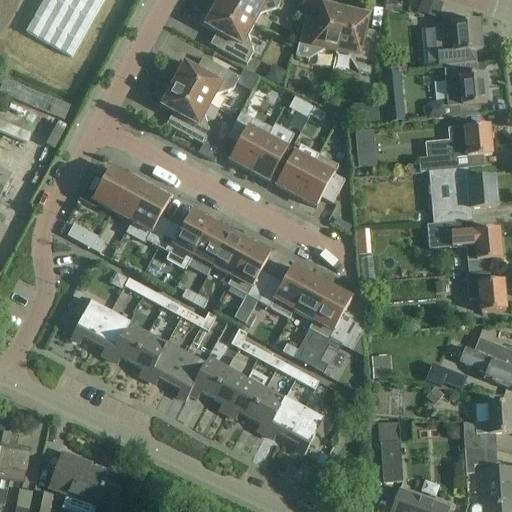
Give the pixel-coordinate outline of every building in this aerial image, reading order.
[(104,0),(45,0),(25,35),(70,60),(104,0)] [(219,0),(216,7),(253,27),(259,17),(277,11),(282,0),(219,0)] [(440,20),(445,4),(432,0),(423,0),(420,13),(440,20)] [(336,55),(345,14),(335,11),(336,7),(322,4),(317,28),(303,25),(295,59),(308,62),(324,52),(336,55)] [(248,38),(253,27),(216,7),(211,16),(208,14),(201,27),(222,38),(216,50),(247,67),(253,56),(248,38)] [(345,14),(336,55),(347,58),(357,73),(370,76),(378,42),(364,39),(370,15),(356,12),(355,16),(345,14)] [(443,55),(437,55),(438,69),(444,69),(446,69),(466,67),(475,66),(474,53),(482,53),(482,52),(481,52),(479,24),(480,24),(480,23),(441,26),(443,55)] [(172,87),(210,108),(216,97),(233,92),(239,80),(209,63),(202,76),(181,64),(174,77),(177,79),(172,87)] [(430,106),(426,108),(427,122),(436,122),(460,119),(459,109),(462,108),(467,108),(487,106),(484,76),(477,77),(476,77),(475,66),(466,67),(446,69),(444,69),(445,81),(448,104),(430,106)] [(204,118),(210,108),(172,87),(168,96),(164,94),(157,107),(179,119),(172,131),(203,147),(209,136),(204,118)] [(295,100),(289,111),(308,121),(309,118),(313,110),(295,100)] [(313,110),(309,118),(318,123),(322,115),(313,110)] [(249,174),(267,141),(263,139),(248,131),(252,123),(240,117),(227,140),(238,146),(230,161),(229,161),(228,163),(244,171),(249,174)] [(270,183),(286,153),(287,154),(288,152),(286,151),(294,137),(275,127),(267,141),(249,174),(255,177),(270,185),(271,184),(270,183)] [(489,128),(469,130),(451,132),(452,145),(427,147),(428,162),(419,163),(420,175),(456,172),(455,161),(492,158),(489,128)] [(212,143),(203,158),(214,164),(215,164),(223,148),(212,143)] [(276,186),(275,188),(290,196),(296,199),(314,166),(318,158),(300,148),(295,156),(293,155),(292,156),(293,157),(276,187),(276,186)] [(369,157),(357,158),(358,171),(371,169),(369,157)] [(314,166),(296,199),(301,202),(317,210),(317,209),(321,201),(332,207),(345,183),(334,177),(338,168),(318,158),(314,166)] [(0,198),(12,177),(0,171),(0,198)] [(93,174),(79,202),(90,208),(92,203),(112,214),(130,181),(116,174),(110,171),(107,175),(103,173),(100,178),(93,174)] [(496,210),(494,180),(466,182),(467,196),(428,200),(429,215),(422,215),(423,227),(430,226),(459,224),(458,213),(496,210)] [(131,225),(149,192),(144,189),(130,181),(112,214),(131,225)] [(156,253),(158,250),(171,226),(171,225),(160,220),(169,204),(169,205),(170,203),(155,195),(149,192),(131,225),(150,235),(146,243),(149,245),(147,249),(156,253)] [(383,192),(383,203),(402,203),(402,192),(383,192)] [(171,226),(158,250),(169,256),(166,261),(186,272),(193,259),(200,247),(211,226),(206,223),(206,222),(190,214),(189,216),(190,216),(182,231),(171,226)] [(426,228),(427,233),(428,252),(436,251),(465,248),(467,264),(477,263),(481,263),(501,261),(498,232),(473,234),(472,224),(452,226),(434,228),(426,228)] [(212,270),(231,236),(217,228),(217,229),(211,226),(200,247),(193,259),(212,270)] [(91,252),(98,240),(75,227),(68,239),(91,252)] [(231,280),(250,247),(244,244),(244,243),(231,236),(212,270),(213,270),(231,280)] [(98,240),(91,252),(100,257),(107,245),(98,240)] [(367,244),(357,245),(358,257),(368,256),(367,244)] [(258,305),(272,280),(261,274),(269,259),(270,259),(271,258),(255,249),(255,250),(250,247),(231,280),(227,288),(258,305)] [(289,321),(294,313),(312,280),(306,277),(291,269),(290,270),(291,271),(283,286),(272,280),(258,305),(289,321)] [(492,275),(472,276),(451,278),(453,299),(467,297),(468,302),(479,301),(481,315),(506,313),(503,283),(493,284),(492,275)] [(313,323),(331,290),(317,283),(312,280),(294,313),(313,323)] [(136,297),(140,289),(129,283),(125,291),(136,297)] [(156,307),(160,300),(140,289),(136,297),(156,307)] [(331,290),(313,323),(309,332),(331,344),(340,349),(341,347),(351,352),(352,352),(364,359),(361,339),(359,338),(364,330),(342,318),(351,302),(345,298),(331,290)] [(125,292),(121,300),(196,341),(201,333),(125,292)] [(192,308),(197,298),(187,293),(182,303),(192,308)] [(197,298),(192,308),(203,315),(209,305),(197,298)] [(175,318),(179,310),(160,300),(156,307),(175,318)] [(86,342),(102,312),(82,301),(74,315),(82,320),(71,341),(80,346),(83,340),(86,342)] [(195,329),(199,321),(179,310),(175,318),(195,329)] [(102,358),(122,322),(102,312),(86,342),(101,350),(98,356),(102,358)] [(199,321),(195,329),(208,336),(216,322),(207,317),(204,324),(199,321)] [(125,363),(142,333),(122,322),(102,358),(118,366),(121,361),(125,363)] [(239,332),(231,346),(239,351),(243,343),(247,337),(239,332)] [(297,353),(292,362),(308,370),(315,373),(318,375),(322,377),(326,369),(319,365),(328,348),(331,344),(309,332),(297,353)] [(142,379),(161,344),(142,333),(125,363),(142,373),(139,378),(142,379)] [(465,350),(459,365),(485,375),(483,381),(511,392),(511,352),(479,340),(474,353),(465,350)] [(243,343),(239,351),(255,360),(258,353),(259,351),(243,343)] [(164,385),(181,355),(161,344),(142,379),(156,387),(159,382),(164,385)] [(281,356),(292,362),(297,353),(286,347),(281,356)] [(274,372),(278,364),(258,353),(255,360),(254,361),(274,372)] [(181,401),(201,365),(181,355),(164,385),(180,393),(177,399),(181,401)] [(208,399),(224,369),(209,361),(205,367),(201,365),(181,401),(186,403),(190,396),(198,401),(201,396),(208,399)] [(293,382),(298,375),(278,364),(274,372),(293,382)] [(224,415),(244,380),(224,369),(208,399),(222,407),(219,412),(224,415)] [(369,370),(368,392),(386,392),(387,370),(369,370)] [(457,381),(479,389),(483,378),(461,370),(457,381)] [(298,375),(293,382),(313,393),(317,386),(298,375)] [(247,421),(264,390),(244,380),(224,415),(236,422),(239,416),(247,421)] [(264,437),(283,401),(264,390),(247,421),(260,428),(257,433),(264,437)] [(286,442),(303,412),(283,401),(264,437),(274,442),(277,437),(286,442)] [(476,424),(462,425),(464,450),(496,450),(495,437),(511,435),(511,413),(511,406),(492,407),(488,407),(488,406),(476,407),(476,424)] [(303,412),(286,442),(298,448),(295,454),(304,459),(315,438),(324,443),(332,428),(303,412)] [(403,484),(399,426),(378,427),(382,485),(403,484)] [(16,454),(17,448),(19,439),(6,436),(0,463),(0,507),(5,509),(10,482),(24,485),(30,456),(16,454)] [(496,450),(464,450),(465,468),(466,477),(474,476),(473,468),(477,468),(497,467),(496,450)] [(78,465),(79,462),(63,456),(50,491),(69,499),(66,506),(68,511),(71,511),(93,511),(95,508),(97,509),(99,505),(111,510),(118,494),(105,488),(109,476),(78,465)] [(511,511),(511,471),(480,474),(482,507),(474,508),(471,511),(511,511)] [(399,494),(398,498),(392,511),(447,511),(448,511),(399,494)] [(35,495),(31,511),(47,511),(51,498),(35,495)]
